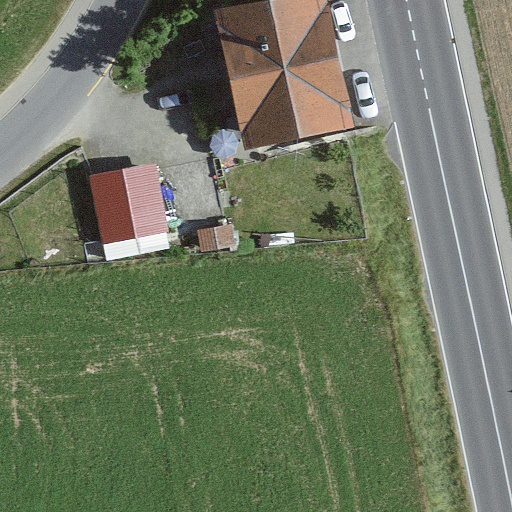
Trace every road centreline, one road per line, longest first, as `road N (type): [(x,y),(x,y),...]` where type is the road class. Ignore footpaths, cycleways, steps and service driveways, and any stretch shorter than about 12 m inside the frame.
road 1 (secondary): [(403,0),(511,511)]
road 2 (tertiary): [(0,152),(45,110),(119,0)]
